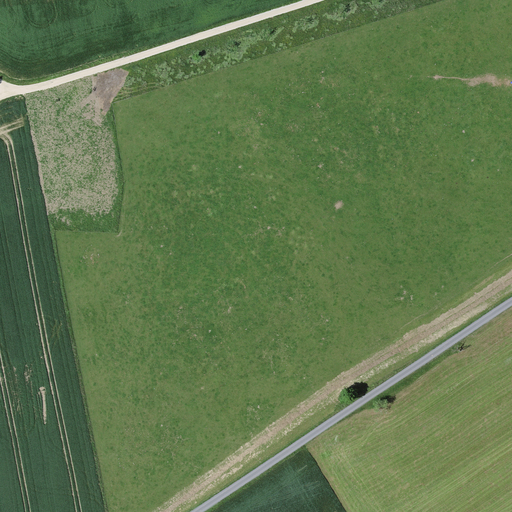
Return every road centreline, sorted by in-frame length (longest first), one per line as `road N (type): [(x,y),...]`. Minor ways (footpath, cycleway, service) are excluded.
road 1 (track): [(196,511),(511,302)]
road 2 (track): [(12,92),(316,0)]
